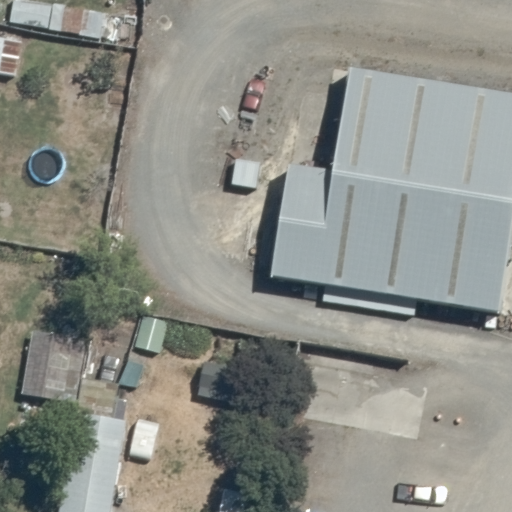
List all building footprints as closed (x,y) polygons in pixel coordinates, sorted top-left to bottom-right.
[(67,0),(62,0),(20,0),(19,23),(65,27),(67,0)] [(29,36),(0,31),(0,70),(24,74),(29,36)] [(270,283),(498,316),(511,220),(511,101),(346,78),(333,175),(287,168),(270,283)] [(80,320),(34,317),(29,394),(76,396),(80,320)] [(204,385),(201,396),(250,406),(261,351),(197,339),(189,383),(204,385)] [(65,511),(119,511),(135,416),(83,407),(65,511)]
